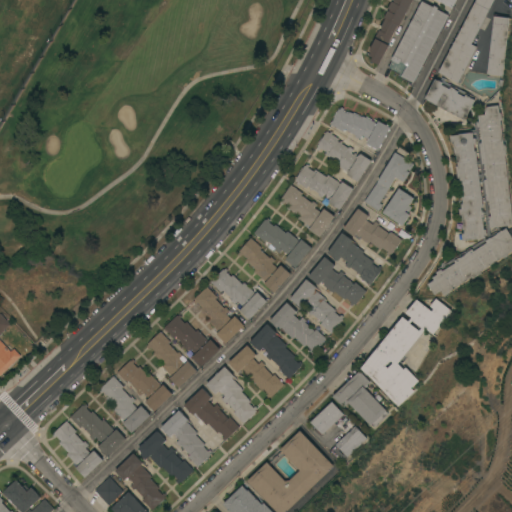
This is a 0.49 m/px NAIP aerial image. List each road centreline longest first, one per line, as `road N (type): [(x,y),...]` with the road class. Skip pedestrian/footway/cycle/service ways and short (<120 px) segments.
road 1 (residential): [(187,511),(337,368),(400,293),(437,230),(442,186),(418,121),(397,101),(323,64)]
road 2 (secondary): [(70,365),(217,219),(323,64)]
road 3 (residential): [(0,420),(88,511)]
